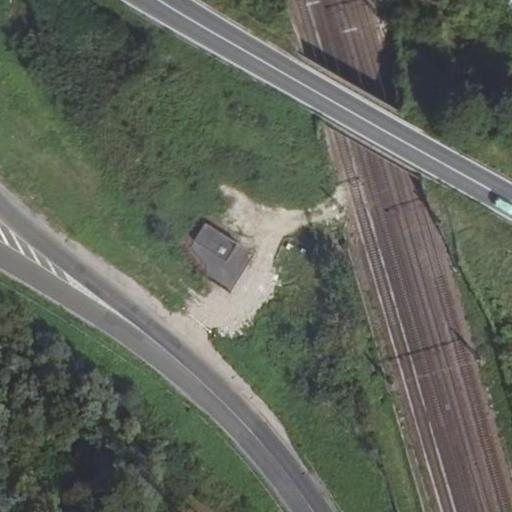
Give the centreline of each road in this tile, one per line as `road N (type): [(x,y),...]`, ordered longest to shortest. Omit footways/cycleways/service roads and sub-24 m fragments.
road 1 (primary): [(155,0),(511,206)]
road 2 (tertiary): [(313,511),(252,433),(145,333)]
road 3 (tertiary): [(145,333),(0,205)]
road 4 (tertiary): [(0,257),(145,333)]
